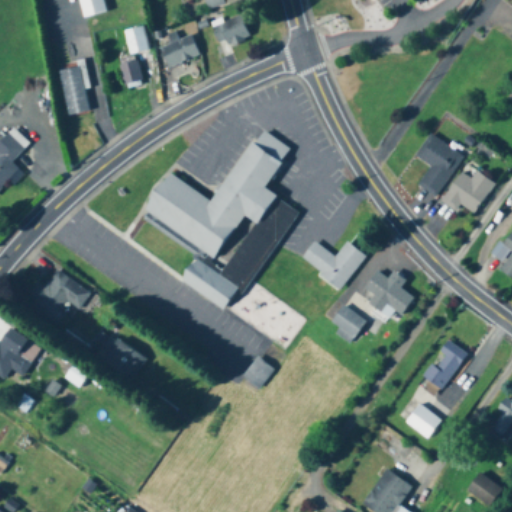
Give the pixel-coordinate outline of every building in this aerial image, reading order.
[(78,0),(83,19),(105,13),(101,0),(78,0)] [(221,0),(206,0),(208,9),(223,5),(221,0)] [(219,45),(227,42),(229,48),(249,39),(240,17),(212,29),(219,45)] [(124,33),(130,55),(148,50),(142,28),(124,33)] [(199,57),(191,36),(178,41),(175,33),(166,37),(169,46),(160,50),(167,69),(199,57)] [(142,83),(135,60),(119,65),(125,88),(142,83)] [(90,113),(81,63),(65,66),(65,62),(57,63),(66,117),(90,113)] [(0,189),(18,171),(11,163),(29,146),(13,130),(0,142),(0,189)] [(260,130),(290,151),(264,188),(299,212),(241,296),(235,292),(222,311),(178,280),(197,253),(203,257),(206,254),(145,211),(170,176),(209,203),(260,130)] [(417,186),(435,198),(463,157),(430,135),(415,157),(430,168),(417,186)] [(472,214),(494,185),(474,170),(468,177),(461,172),(440,201),(454,212),(460,205),(472,214)] [(500,270),(511,279),(511,231),(510,230),(491,254),(505,264),(500,270)] [(341,289),(365,256),(346,242),(335,257),(313,241),(300,259),(341,289)] [(90,294),(58,271),(44,289),(39,285),(27,300),(53,320),(67,302),(78,310),(90,294)] [(406,281),(392,272),(388,279),(376,271),(364,289),(374,296),(368,304),(397,323),(413,298),(400,289),(406,281)] [(339,330),(335,334),(347,344),(365,324),(344,306),(330,322),(339,330)] [(0,334),(0,378),(4,381),(10,371),(22,378),(41,350),(5,327),(0,334)] [(146,362),(111,336),(95,358),(129,384),(146,362)] [(431,365),(421,378),(441,392),(467,355),(447,341),(438,354),(443,357),(435,368),(431,365)] [(273,373),(257,359),(241,377),(257,391),(273,373)] [(79,388),(86,376),(72,367),(64,380),(79,388)] [(511,428),(511,401),(510,404),(506,401),(488,427),(504,439),(511,428)] [(440,422),(418,405),(405,424),(426,440),(440,422)] [(407,511),(399,507),(411,486),(382,469),(359,508),(365,511),(407,511)] [(501,489),(479,473),(466,491),(487,507),(501,489)]
